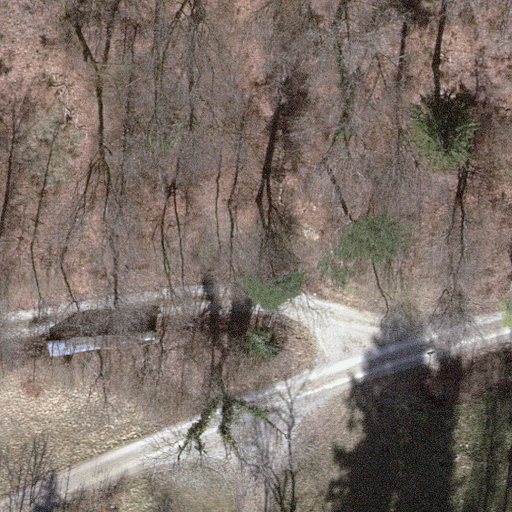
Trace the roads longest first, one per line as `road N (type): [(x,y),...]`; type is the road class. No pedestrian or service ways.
road 1 (track): [(13,511),(138,454),(250,428),(366,347)]
road 2 (track): [(0,328),(262,291),(337,324),(366,347)]
road 3 (track): [(511,324),(366,347)]
